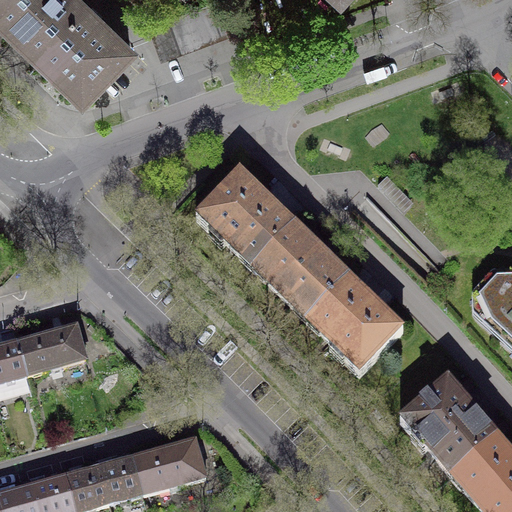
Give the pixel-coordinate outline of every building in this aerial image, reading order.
[(0,0),(0,15),(29,44),(81,94),(81,95),(82,96),(129,47),(128,46),(127,46),(82,3),(83,2),(80,0),(0,0)] [(225,1),(210,6),(221,37),(229,34),(236,31),(225,1)] [(210,6),(169,21),(180,52),(190,48),(200,45),(211,41),(221,37),(210,6)] [(171,55),(180,52),(169,21),(150,28),(162,59),(171,55)] [(257,269),(292,232),(265,206),(253,194),(255,192),(240,177),(196,223),(211,237),(214,235),(241,261),(245,257),(257,269)] [(319,258),(292,232),(257,269),(269,280),(265,284),(295,313),(299,309),(311,321),(346,284),(319,258)] [(474,295),(492,312),(480,324),(511,354),(511,275),(494,276),(493,276),(492,276),(491,277),(474,295)] [(373,311),(346,284),(311,321),(323,332),(319,336),(346,362),(344,365),(359,380),(403,334),(388,320),(385,322),(373,311)] [(43,339),(18,346),(28,380),(86,363),(76,330),(43,339)] [(2,351),(0,351),(0,387),(28,380),(18,346),(2,351)] [(456,476),(495,443),(470,415),(459,402),(462,400),(448,384),(400,425),(414,441),(417,439),(441,467),(445,464),(456,476)] [(511,511),(511,463),(495,443),(456,476),(467,489),(463,493),(479,511),(511,511)] [(168,452),(133,462),(143,499),(205,482),(195,445),(168,452)] [(119,466),(99,472),(110,508),(143,499),(133,462),(119,466)] [(86,475),(66,481),(75,511),(96,511),(110,508),(99,472),(86,475)] [(46,486),(32,491),(37,511),(75,511),(66,481),(46,486)] [(16,495),(0,499),(0,506),(1,511),(37,511),(32,491),(16,495)]
